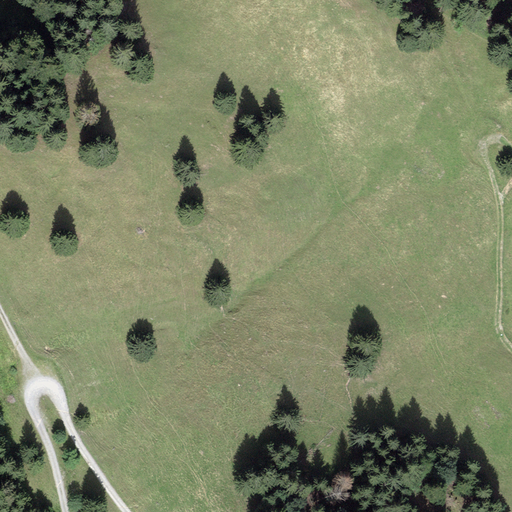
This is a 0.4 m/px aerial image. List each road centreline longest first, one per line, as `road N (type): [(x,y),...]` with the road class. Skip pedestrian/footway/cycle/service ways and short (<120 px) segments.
road 1 (track): [(133,511),(52,389),(40,388),(32,401),(36,419),(68,511)]
road 2 (track): [(511,348),(498,319),(499,204),(490,164),(493,140),(511,148)]
